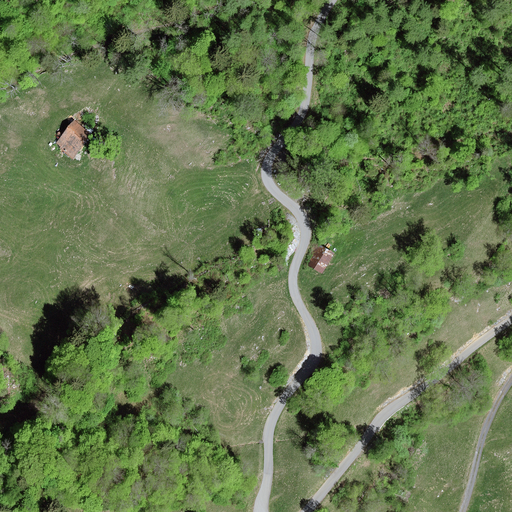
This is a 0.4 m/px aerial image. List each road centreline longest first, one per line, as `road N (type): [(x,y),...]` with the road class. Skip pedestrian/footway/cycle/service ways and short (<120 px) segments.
road 1 (track): [(261,511),(273,417),(316,348),(292,282),(306,227),(271,185),(267,165),(306,103),(314,32),(333,0)]
road 2 (track): [(511,318),(379,417),(305,511)]
road 3 (track): [(511,384),(456,511)]
